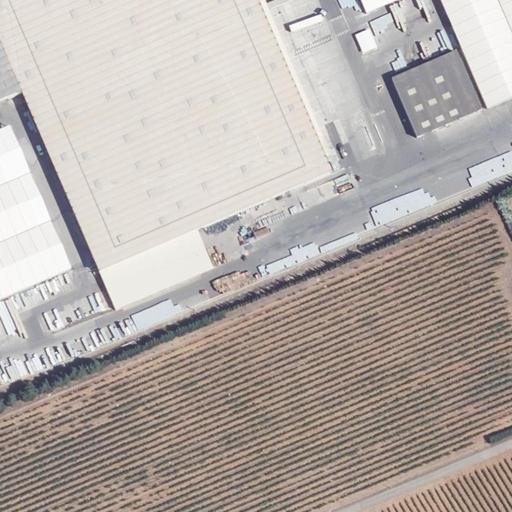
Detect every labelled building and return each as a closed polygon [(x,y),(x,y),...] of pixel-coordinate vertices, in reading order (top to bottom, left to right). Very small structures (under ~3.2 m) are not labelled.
[(213,270),(197,232),(247,210),(279,196),(331,174),(256,0),(0,0),(0,103),(21,94),(115,312),(213,270)] [(399,0),(360,0),(367,14),(399,0)] [(432,0),(427,0),(420,3),(428,23),(439,19),(432,0)] [(511,0),(438,0),(485,111),(511,99),(511,0)] [(413,6),(405,10),(412,26),(419,22),(413,6)] [(391,40),(403,35),(394,14),(382,19),(391,40)] [(354,37),(362,56),(377,50),(369,31),(354,37)] [(417,138),(481,111),(456,52),(392,80),(417,138)] [(0,301),(70,271),(9,128),(0,132),(0,301)] [(334,174),(359,162),(344,130),(329,137),(335,149),(338,148),(343,157),(329,163),(334,174)] [(253,225),(284,211),(279,196),(247,210),(253,225)]
